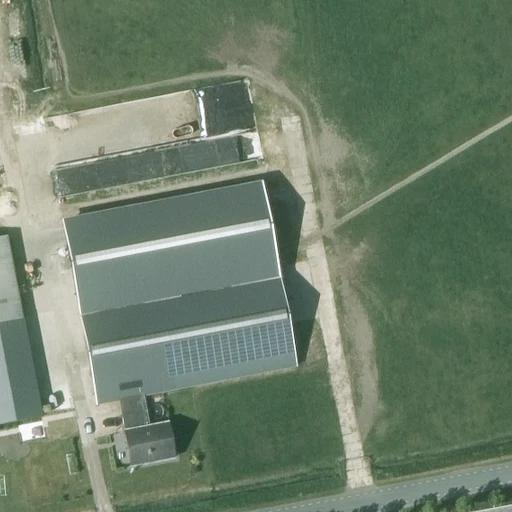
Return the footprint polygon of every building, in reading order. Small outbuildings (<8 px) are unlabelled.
[(61,221),(94,405),(118,401),(142,397),(295,369),(262,185),(61,221)] [(6,236),(0,237),(0,323),(22,319),(6,236)] [(33,340),(0,345),(0,393),(2,404),(43,397),(33,340)] [(82,453),(74,394),(22,401),(29,459),(82,453)] [(142,397),(118,401),(123,433),(122,433),(129,467),(173,459),(167,425),(148,428),(142,397)] [(42,483),(80,481),(79,456),(41,458),(42,483)]
